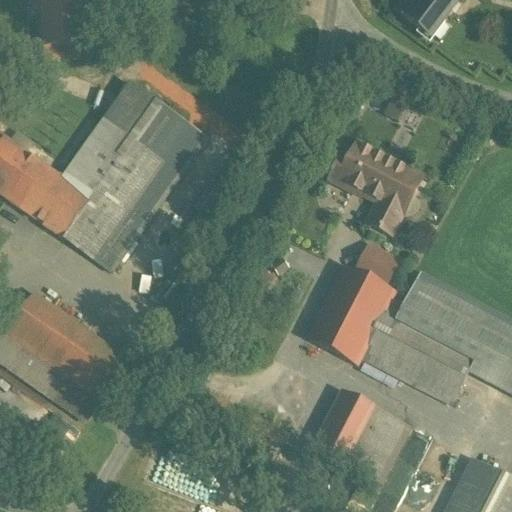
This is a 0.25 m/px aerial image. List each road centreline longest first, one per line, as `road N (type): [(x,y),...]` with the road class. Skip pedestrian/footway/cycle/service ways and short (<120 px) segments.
road 1 (unclassified): [(329,20),(304,107),(89,511)]
road 2 (unclassified): [(511,103),(329,20)]
